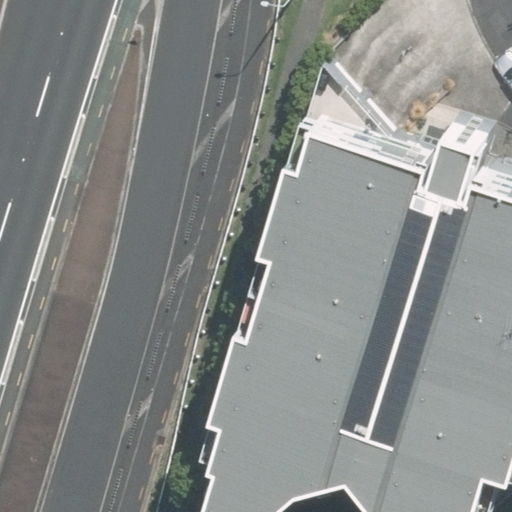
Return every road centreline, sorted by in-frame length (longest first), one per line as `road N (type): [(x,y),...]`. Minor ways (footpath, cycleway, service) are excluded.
road 1 (primary): [(205,0),(170,180),(70,511)]
road 2 (primary): [(61,54),(0,276)]
